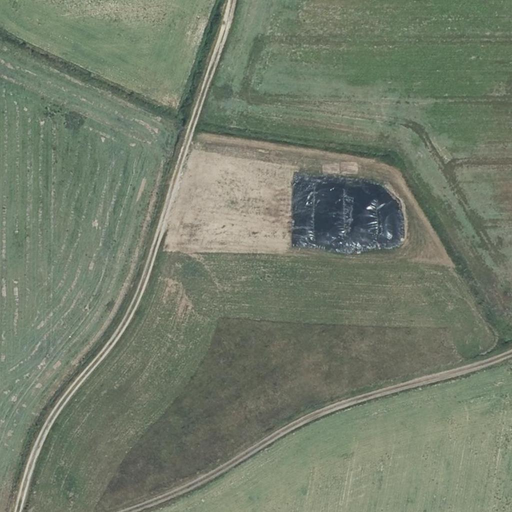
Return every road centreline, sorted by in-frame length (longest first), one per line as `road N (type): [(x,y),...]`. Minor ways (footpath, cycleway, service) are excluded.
road 1 (track): [(24,511),(47,427),(133,310),(154,259),(233,0)]
road 2 (track): [(128,511),(295,423),(511,353)]
